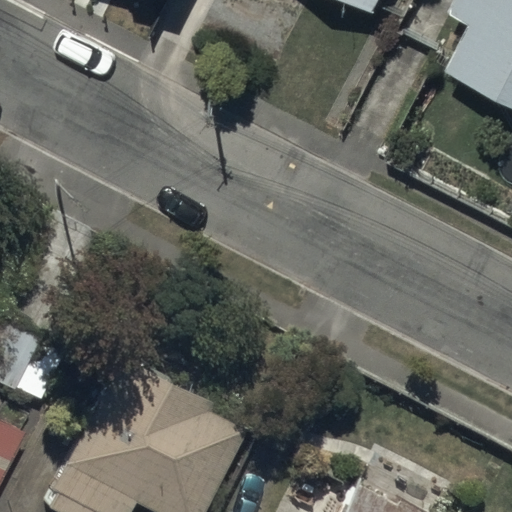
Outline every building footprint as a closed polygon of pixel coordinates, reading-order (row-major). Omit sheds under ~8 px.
[(511,0),(465,0),(468,2),(445,48),(511,81),(511,0)] [(0,375),(45,395),(68,341),(3,313),(0,318),(0,375)] [(184,511),(234,415),(195,395),(200,385),(113,342),(46,475),(50,477),(41,495),(74,511),(85,511),(93,498),(115,509),(126,488),(173,511),(184,511)] [(0,490),(31,427),(0,412),(0,490)] [(448,511),(355,465),(331,511),(448,511)]
